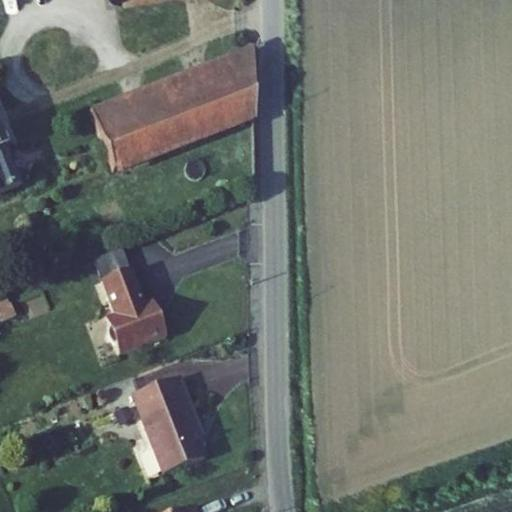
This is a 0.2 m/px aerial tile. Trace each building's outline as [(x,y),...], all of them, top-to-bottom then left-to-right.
[(21,0),(27,26),(144,0),(21,0)] [(85,109),(95,136),(252,75),(251,48),(85,109)] [(95,136),(109,172),(254,118),(252,75),(95,136)] [(0,191),(39,177),(6,84),(0,86),(0,191)] [(184,220),(193,244),(208,238),(199,214),(184,220)] [(151,259),(121,271),(138,315),(129,318),(139,345),(186,327),(176,300),(168,303),(151,259)] [(19,299),(23,317),(45,313),(41,294),(19,299)] [(222,419),(202,366),(156,384),(187,465),(228,449),(217,421),(222,419)] [(226,511),(220,495),(177,511),(226,511)]
